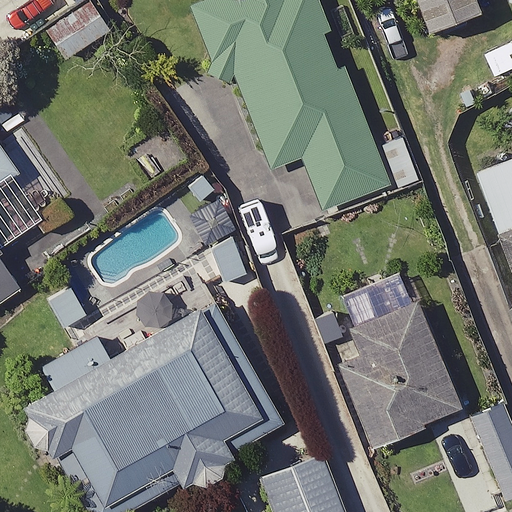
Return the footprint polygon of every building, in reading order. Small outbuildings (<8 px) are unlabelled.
[(387,184),(391,195),(423,183),(405,136),(373,148),(324,17),(317,0),(199,0),(193,2),(222,79),(237,73),(272,167),(304,155),(324,208),(387,184)] [(418,0),(431,32),(482,13),(477,0),(418,0)] [(511,53),(476,73),(490,98),(511,86),(511,53)] [(0,311),(67,266),(34,217),(67,195),(22,128),(0,143),(0,311)] [(511,166),(488,175),(511,238),(511,166)] [(375,446),(430,425),(426,416),(457,404),(405,276),(347,299),(369,353),(342,363),(375,446)] [(63,461),(90,511),(126,511),(186,480),(188,482),(192,485),(196,487),(200,488),(204,489),(209,489),(213,488),(217,486),(221,484),(224,481),(227,477),(229,473),(230,469),(231,465),(230,460),(229,456),(290,423),(258,364),(238,374),(202,308),(111,358),(99,335),(45,364),(57,386),(30,400),(34,408),(31,411),(29,415),(27,419),(26,423),(25,427),(25,431),(26,435),(28,439),(30,443),(33,446),(37,449),(41,451),(45,452),(49,452),(53,452),(58,451),(63,461)] [(345,511),(325,458),(264,481),(275,511),(345,511)]
